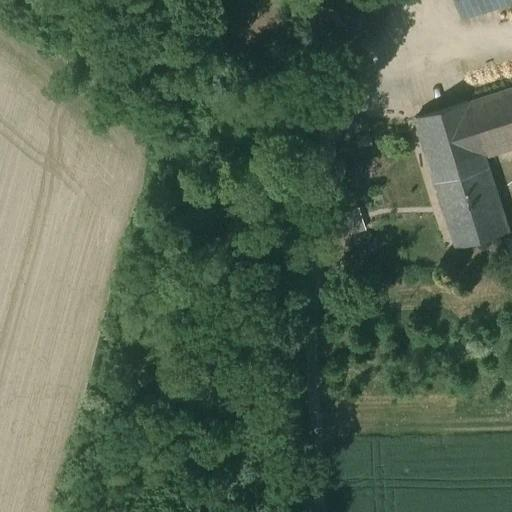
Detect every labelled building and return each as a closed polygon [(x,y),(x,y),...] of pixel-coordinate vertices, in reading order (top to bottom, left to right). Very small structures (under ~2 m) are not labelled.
[(364,0),(296,0),(291,19),(353,37),(364,0)] [(511,0),(451,0),(459,22),(511,5),(511,0)] [(511,84),(413,116),(455,245),(456,247),(509,229),(486,158),(511,149),(511,84)] [(368,119),(358,119),(358,131),(368,131),(368,119)] [(365,229),(358,207),(345,212),(352,233),(365,229)]
